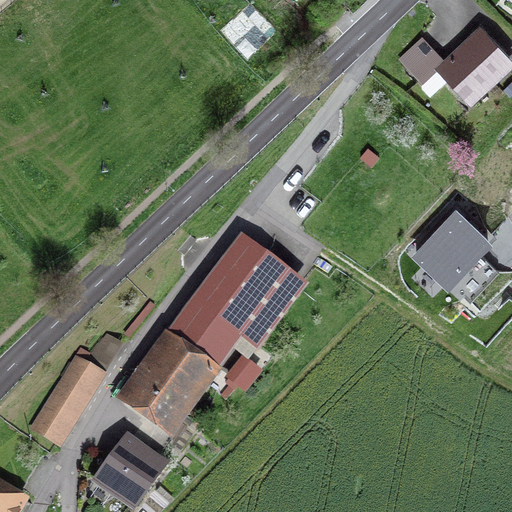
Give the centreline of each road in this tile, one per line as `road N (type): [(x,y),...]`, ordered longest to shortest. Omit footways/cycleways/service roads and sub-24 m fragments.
road 1 (residential): [(379,18),(363,61),(149,335),(69,458)]
road 2 (tertiary): [(0,379),(379,18)]
road 3 (track): [(252,206),(474,354)]
